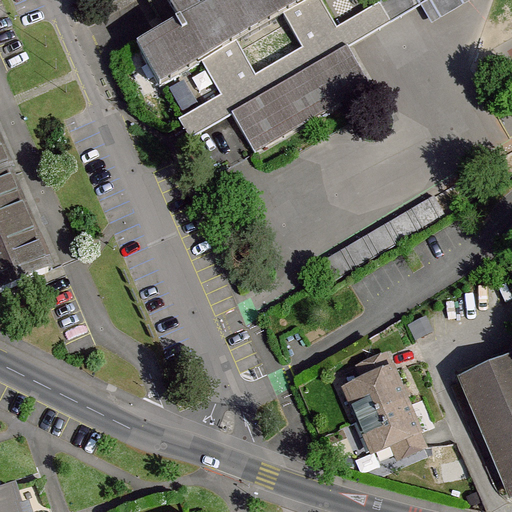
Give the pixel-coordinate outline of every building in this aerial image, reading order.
[(164,0),(178,23),(135,47),(159,87),(202,63),(237,43),(284,15),(309,0),(164,0)] [(385,0),(338,28),(321,0),(309,0),(284,15),(303,48),(256,76),(237,43),(202,63),(221,96),(180,121),(191,141),(232,116),(255,154),(371,88),(348,48),(421,6),(432,24),(474,0),(473,0),(385,0)] [(0,297),(57,273),(0,138),(0,297)] [(356,369),(363,383),(388,372),(382,358),(356,369)] [(511,365),(467,386),(511,493),(511,365)] [(424,437),(394,369),(388,372),(363,383),(343,391),(372,459),(391,451),(424,437)] [(429,450),(424,437),(391,451),(397,464),(429,450)] [(30,511),(17,473),(0,478),(0,511),(30,511)]
